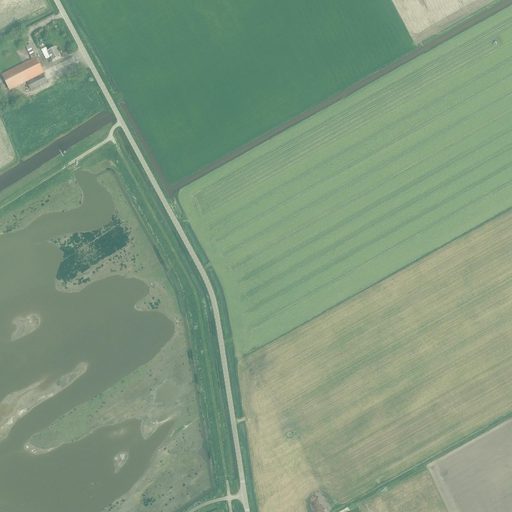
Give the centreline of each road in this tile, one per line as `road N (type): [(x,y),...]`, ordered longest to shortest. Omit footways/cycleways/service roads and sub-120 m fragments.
road 1 (unclassified): [(243,495),(214,301),(121,122)]
road 2 (unknown): [(230,511),(196,293),(114,143)]
road 3 (unclassified): [(121,122),(56,0)]
